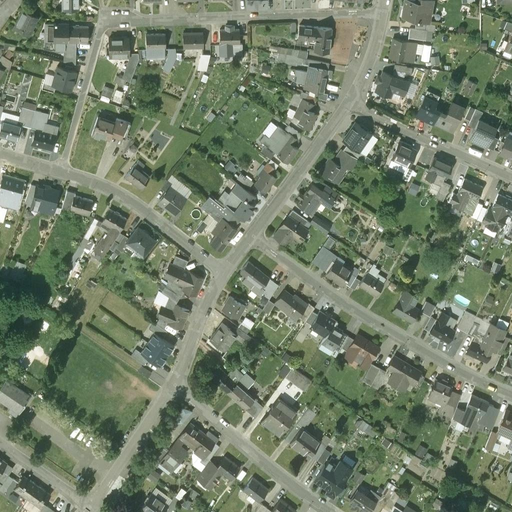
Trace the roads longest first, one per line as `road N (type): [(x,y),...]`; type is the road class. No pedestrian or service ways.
road 1 (residential): [(383,12),(105,24),(60,171)]
road 2 (residential): [(250,236),(359,312),(511,394)]
road 3 (residential): [(173,385),(332,511)]
road 4 (residential): [(223,272),(138,205),(60,171)]
road 5 (residential): [(511,178),(347,102)]
road 6 (residential): [(250,236),(347,102)]
road 7 (residential): [(93,506),(173,385)]
road 8 (residential): [(173,385),(223,272)]
